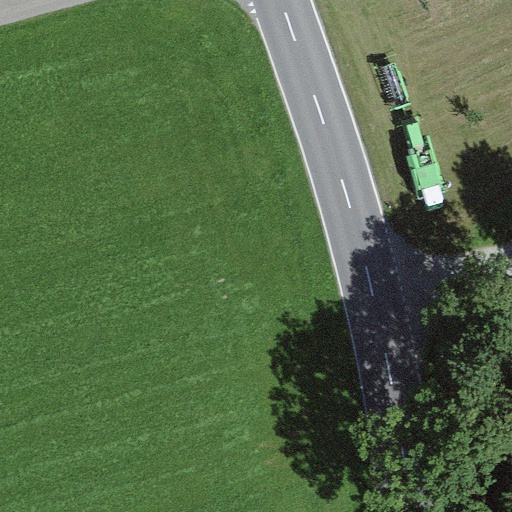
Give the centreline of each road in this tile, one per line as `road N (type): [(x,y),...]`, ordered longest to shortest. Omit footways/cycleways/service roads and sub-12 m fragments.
road 1 (tertiary): [(411,511),(378,312),(281,0)]
road 2 (track): [(511,254),(378,312)]
